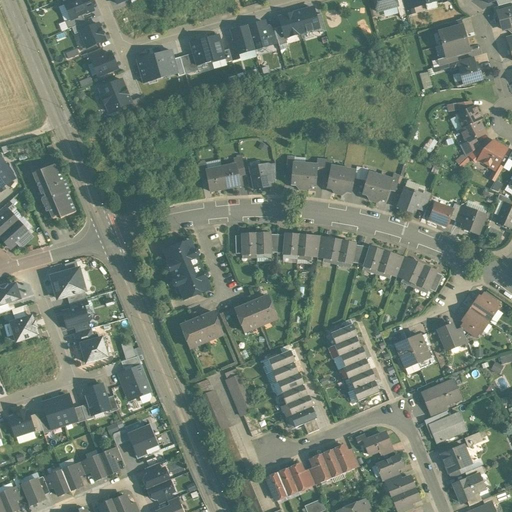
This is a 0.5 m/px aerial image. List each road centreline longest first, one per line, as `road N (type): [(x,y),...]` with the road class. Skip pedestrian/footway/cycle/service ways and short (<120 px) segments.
road 1 (residential): [(107,238),(222,511)]
road 2 (residential): [(198,213),(326,213),(414,236),(474,264)]
road 3 (residential): [(6,0),(107,238)]
road 4 (residential): [(439,503),(394,409),(252,466)]
road 5 (residential): [(292,0),(121,48),(100,0)]
road 6 (residential): [(198,213),(225,298),(189,311)]
road 7 (residential): [(72,381),(30,263)]
